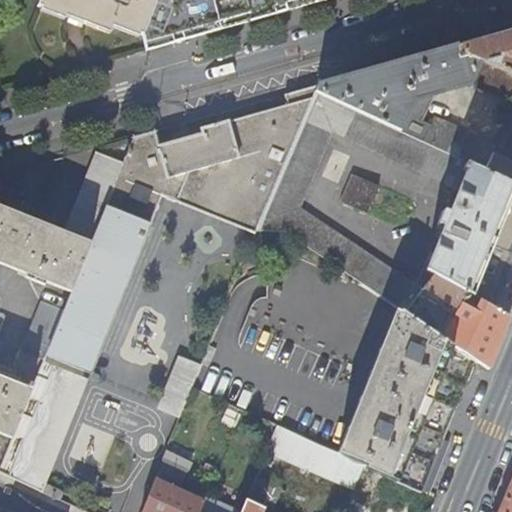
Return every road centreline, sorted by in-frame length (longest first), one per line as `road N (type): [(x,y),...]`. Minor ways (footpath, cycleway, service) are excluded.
road 1 (tertiary): [(471,0),(0,129)]
road 2 (unknown): [(511,266),(419,249),(318,199)]
road 3 (residential): [(459,511),(511,371)]
